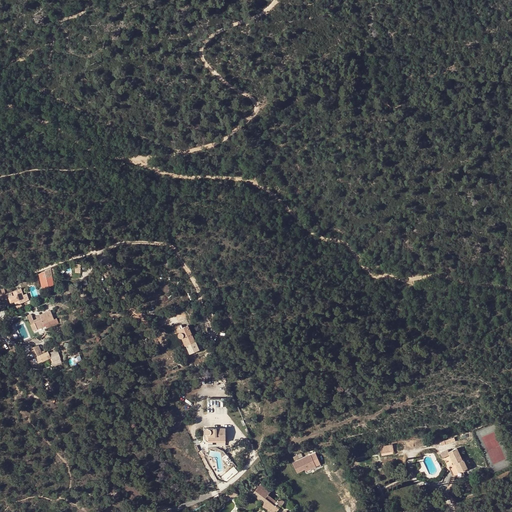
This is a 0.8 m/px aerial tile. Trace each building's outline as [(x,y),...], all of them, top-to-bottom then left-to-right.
[(41,287),(52,285),(50,269),(37,274),(41,287)] [(15,289),(10,291),(11,295),(13,299),(15,304),(28,299),(25,293),(21,294),(19,288),(15,289)] [(26,316),(30,326),(33,324),(36,331),(45,327),(44,324),(47,323),(53,320),(49,312),(39,315),(41,318),(36,320),(33,321),(30,315),(26,316)] [(53,320),(47,323),(50,328),(58,324),(56,319),(53,320)] [(188,325),(181,328),(183,331),(181,332),(179,333),(178,335),(179,336),(181,338),(183,338),(186,346),(196,342),(188,325)] [(31,349),(37,362),(45,358),(43,355),(43,354),(39,356),(37,351),(40,350),(38,345),(31,349)] [(48,354),(50,356),(53,362),(60,359),(57,351),(48,354)] [(226,428),(208,428),(207,428),(206,429),(205,430),(205,431),(205,432),(206,433),(206,434),(209,435),(209,437),(217,437),(217,440),(226,440),(226,428)] [(488,448),(494,463),(506,459),(501,448),(494,451),(493,447),(488,448)] [(449,452),(449,454),(454,464),(456,464),(460,472),(468,468),(464,460),(462,460),(456,448),(449,452)] [(443,458),(449,454),(449,452),(448,449),(440,453),(443,458)] [(318,468),(312,454),(292,462),(297,473),(306,469),(308,473),(318,468)] [(371,464),(366,471),(372,476),(377,470),(372,467),(373,465),(371,464)] [(262,501),(261,504),(272,511),(276,511),(282,505),(278,502),(268,494),(271,491),(261,484),(253,494),(262,501)] [(220,497),(218,500),(220,502),(223,499),(224,500),(227,499),(230,498),(231,498),(234,498),(236,499),(241,496),(235,489),(229,493),(224,495),(222,497),(221,498),(220,497)]
